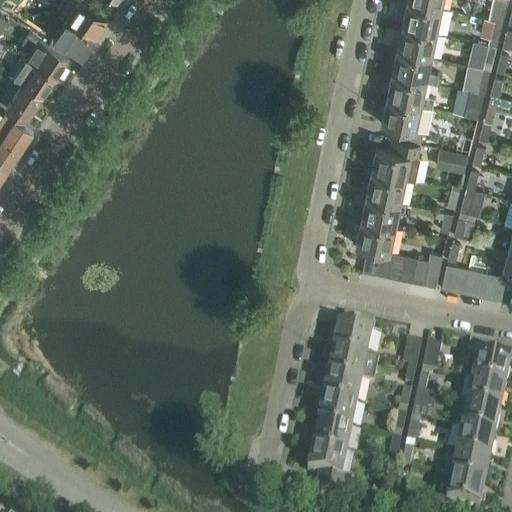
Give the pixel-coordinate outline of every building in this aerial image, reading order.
[(407,0),(407,2),(442,9),(443,0),(407,0)] [(493,0),(488,20),(494,22),(502,24),(507,0),(493,0)] [(65,19),(94,39),(107,20),(78,1),(65,19)] [(407,2),(402,27),(436,34),(442,9),(407,2)] [(0,15),(0,33),(8,22),(0,15)] [(53,37),(61,43),(82,57),(94,39),(65,19),(53,37)] [(490,38),(498,41),(502,24),(494,22),(490,38)] [(402,27),(397,51),(431,58),(436,34),(402,27)] [(502,48),(510,50),(511,41),(511,31),(506,30),(502,48)] [(32,51),(26,59),(55,78),(68,59),(29,33),(22,44),(32,51)] [(488,45),(482,69),(490,71),(496,47),(488,45)] [(392,75),(426,83),(439,85),(442,75),(428,72),(431,58),(397,51),(392,75)] [(500,54),(496,69),(495,73),(504,75),(508,57),(500,54)] [(26,59),(13,79),(21,84),(42,98),(55,78),(26,59)] [(482,69),(476,92),(484,94),(490,71),(482,69)] [(392,75),(386,99),(421,107),(426,83),(392,75)] [(494,78),(489,96),(497,98),(502,80),(494,78)] [(26,123),(42,98),(21,84),(5,109),(26,123)] [(484,95),(476,93),(475,95),(464,92),(462,103),(473,106),(471,111),(479,113),(484,95)] [(395,127),(392,139),(420,145),(423,132),(416,130),(421,107),(386,99),(381,125),(395,127)] [(483,122),(481,128),(478,141),(486,143),(491,125),(496,106),(488,104),(483,123),(483,122)] [(0,111),(0,137),(20,151),(33,132),(4,112),(3,114),(0,111)] [(0,165),(7,170),(20,151),(0,137),(0,165)] [(370,174),(405,181),(415,183),(420,159),(418,158),(420,145),(392,139),(390,151),(376,148),(370,174)] [(484,149),(476,147),(472,165),(480,167),(484,149)] [(436,168),(440,168),(463,173),(467,153),(439,148),(436,168)] [(478,172),(470,170),(466,189),(473,191),(478,172)] [(370,174),(366,197),(401,204),(405,181),(370,174)] [(448,206),(454,208),(460,187),(452,185),(448,206)] [(464,195),(459,213),(467,215),(472,197),(464,195)] [(366,197),(361,222),(395,229),(401,204),(366,197)] [(440,231),(448,233),(453,215),(444,213),(440,231)] [(458,219),(455,230),(453,237),(461,239),(462,235),(470,237),(474,223),(458,219)] [(367,249),(362,272),(376,275),(381,251),(390,253),(395,229),(361,222),(355,246),(367,249)] [(447,262),(455,264),(460,245),(452,243),(447,262)] [(381,251),(376,275),(388,277),(393,254),(390,253),(381,251)] [(511,252),(508,251),(500,277),(505,278),(511,280),(511,252)] [(428,261),(424,285),(436,287),(442,256),(429,253),(428,261)] [(393,254),(388,277),(400,280),(405,256),(393,254)] [(405,256),(400,280),(412,282),(417,259),(405,256)] [(417,259),(412,282),(424,285),(428,261),(417,259)] [(446,266),(441,289),(453,291),(458,268),(446,266)] [(458,268),(453,291),(465,294),(470,270),(458,268)] [(465,294),(477,296),(481,273),(470,270),(465,294)] [(481,273),(477,296),(488,299),(493,275),(481,273)] [(493,275),(488,299),(500,301),(505,278),(500,277),(493,275)] [(338,326),(333,350),(367,358),(372,333),(338,326)] [(408,366),(408,367),(416,368),(421,344),(407,341),(402,365),(408,366)] [(477,356),(472,380),(505,387),(510,363),(492,359),(495,347),(470,342),(468,354),(477,356)] [(427,345),(422,370),(436,373),(441,348),(427,345)] [(333,350),(328,375),(362,382),(367,358),(333,350)] [(404,384),(412,386),(416,368),(408,367),(404,384)] [(328,375),(323,399),(356,406),(362,382),(328,375)] [(417,394),(425,396),(429,378),(420,376),(417,394)] [(472,380),(467,404),(500,411),(505,387),(472,380)] [(434,387),(432,394),(442,397),(444,390),(434,387)] [(403,391),(398,415),(406,417),(411,393),(403,391)] [(323,399),(318,424),(351,431),(356,406),(323,399)] [(416,401),(412,418),(420,420),(424,403),(416,401)] [(467,404),(462,428),(495,435),(500,411),(467,404)] [(398,415),(393,439),(401,441),(406,417),(398,415)] [(318,424),(313,448),(346,455),(351,431),(318,424)] [(406,443),(407,443),(414,444),(418,426),(410,425),(406,443)] [(462,428),(456,453),(490,460),(495,435),(462,428)] [(397,459),(401,443),(401,441),(393,439),(389,457),(397,459)] [(341,481),(346,455),(313,448),(307,473),(321,476),(318,490),(346,496),(348,482),(341,481)] [(413,451),(405,449),(401,467),(409,469),(413,451)] [(456,453),(451,477),(485,484),(490,460),(456,453)] [(480,509),(485,484),(451,477),(446,501),(439,499),(435,511),(464,511),(466,506),(480,509)]
